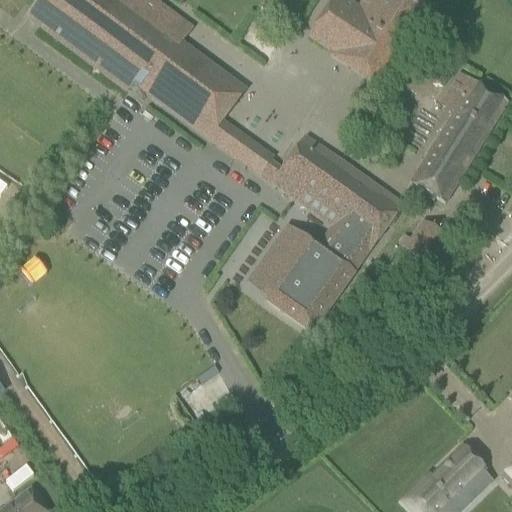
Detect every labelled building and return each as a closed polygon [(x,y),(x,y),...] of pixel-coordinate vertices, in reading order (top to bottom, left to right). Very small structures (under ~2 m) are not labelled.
[(244,140),(223,125),(246,92),(183,45),(193,32),(150,0),(38,0),(24,19),(131,98),(139,88),(232,157),(233,155),(244,140)] [(333,0),(323,18),(309,38),(330,52),(329,55),(339,61),(349,68),(373,83),(381,71),(395,48),(397,50),(400,51),(432,0),(364,0),(358,10),(341,0),(333,0)] [(452,92),(442,108),(451,114),(453,115),(451,118),(449,120),(435,143),(429,152),(425,159),(419,169),(417,173),(415,175),(414,178),(409,185),(416,189),(421,193),(432,199),(433,200),(438,203),(444,207),(451,196),(454,190),(461,179),(467,170),(470,165),(498,120),(499,118),(506,106),(494,98),(484,92),(478,88),(473,85),(473,86),(461,78),(455,88),(454,90),(452,92)] [(273,183),(271,186),(274,188),(282,194),(285,196),(290,200),(291,200),(305,210),(335,231),(324,244),(318,252),(317,252),(306,244),(298,255),(290,265),(282,276),(275,287),(273,289),(272,290),(266,299),(264,302),(274,309),(278,312),(281,314),(292,322),(299,327),(308,333),(315,323),(323,312),(331,301),(339,291),(347,280),(348,278),(350,276),(355,269),(359,263),(366,254),(367,255),(384,231),(388,227),(390,223),(394,218),(398,214),(402,208),(398,205),(395,203),(393,202),(390,199),(382,194),(381,193),(334,159),(332,157),(329,156),(327,154),(322,151),(306,139),(285,168),(284,169),(282,171),(273,183)] [(254,148),(244,140),(233,155),(232,157),(242,165),(271,186),(273,183),(282,171),(284,169),(254,148)] [(422,226),(410,243),(405,240),(400,247),(427,266),(444,241),(422,226)] [(298,255),(306,244),(285,229),(245,284),(266,299),(272,290),(273,289),(275,287),(282,276),(290,265),(298,255)] [(214,369),(175,394),(195,424),(234,399),(214,369)] [(457,448),(429,475),(401,501),(412,511),(440,511),(450,503),(458,511),(470,500),(461,491),(481,471),(457,448)] [(511,488),(511,465),(501,477),(511,488)] [(2,511),(46,511),(31,491),(2,511)]
